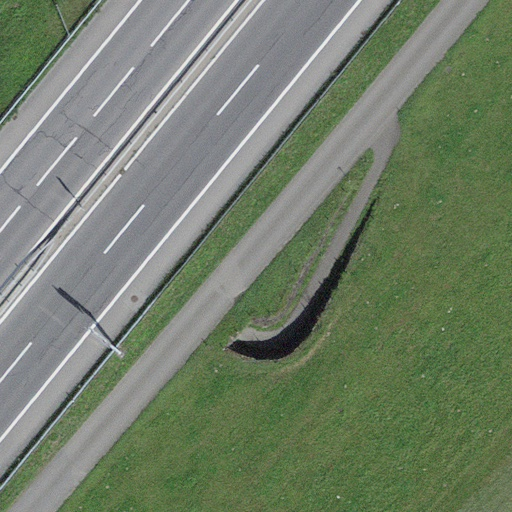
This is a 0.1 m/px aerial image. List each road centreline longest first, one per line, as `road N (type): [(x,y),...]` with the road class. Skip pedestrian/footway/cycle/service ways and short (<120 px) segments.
road 1 (trunk): [(0,379),(310,0)]
road 2 (trunk): [(188,0),(0,229)]
